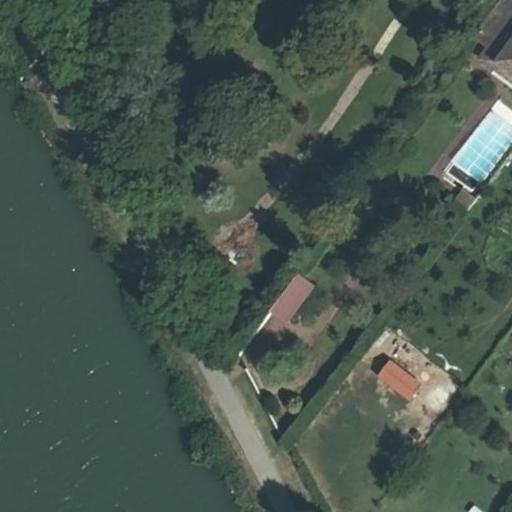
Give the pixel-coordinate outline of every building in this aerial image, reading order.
[(511,4),(506,0),(496,0),(469,37),(486,50),(511,13),(511,4)] [(511,13),(486,50),(478,61),(511,86),(511,13)] [(458,198),(470,208),(481,195),(468,185),(458,198)] [(271,310),(287,321),(311,288),(295,276),(271,310)] [(439,379),(422,396),(436,411),(453,394),(439,379)]
